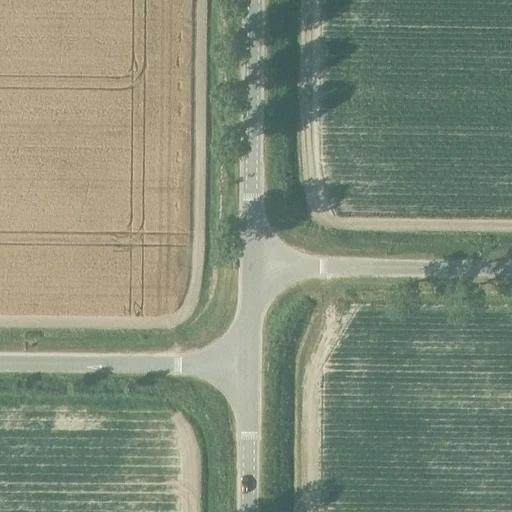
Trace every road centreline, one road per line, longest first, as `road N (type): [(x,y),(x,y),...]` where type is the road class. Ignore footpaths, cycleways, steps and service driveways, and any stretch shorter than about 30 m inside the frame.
road 1 (unclassified): [(252,0),(250,266)]
road 2 (unclassified): [(511,268),(250,266)]
road 3 (unclassified): [(249,366),(0,363)]
road 4 (unclassified): [(249,366),(247,511)]
